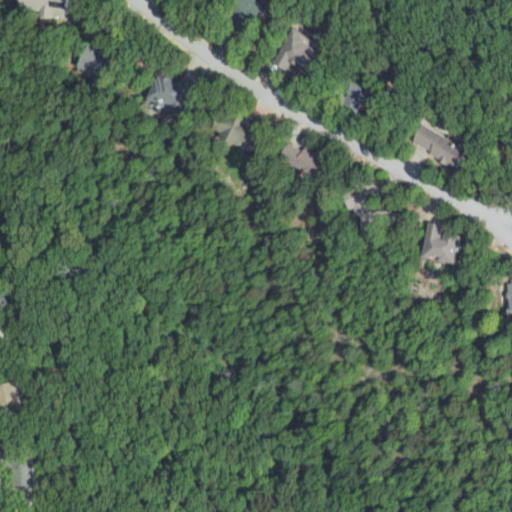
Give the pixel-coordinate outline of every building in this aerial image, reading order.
[(25,0),(25,8),(78,10),(78,0),(25,0)] [(314,71),(327,51),(319,46),(321,43),(305,32),(284,63),(292,69),(298,60),(314,71)] [(84,68),(108,79),(121,54),(96,42),(84,68)] [(196,100),(203,85),(180,74),(177,81),(168,77),(160,94),(171,99),(168,107),(183,114),(191,98),(196,100)] [(393,89),(364,80),(357,101),(386,110),(393,89)] [(222,133),(260,147),(268,127),(230,113),(222,133)] [(474,147),(427,126),(418,147),(465,167),(474,147)] [(466,234),(447,233),(448,223),(432,222),(430,258),(465,260),(466,234)] [(1,406),(19,404),(17,382),(0,383),(0,400),(1,401),(1,406)]
